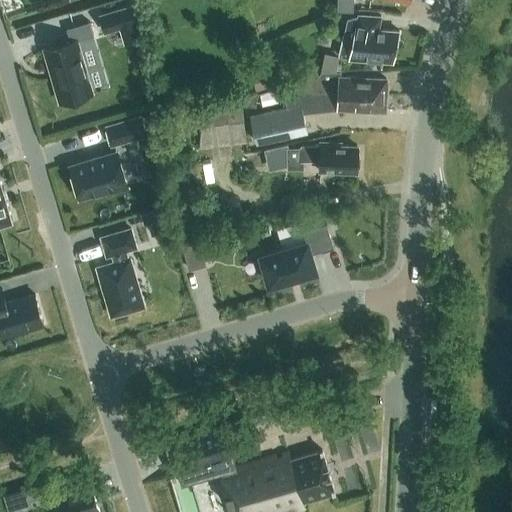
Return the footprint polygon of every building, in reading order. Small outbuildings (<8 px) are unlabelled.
[(360,0),(340,0),(341,8),(361,7),(360,0)] [(339,55),(349,57),(392,61),(399,29),(378,27),(381,15),(358,13),(358,14),(347,18),(339,55)] [(89,21),(66,27),(70,41),(44,48),(59,100),(92,91),(77,39),(93,34),(89,21)] [(254,72),(258,88),(272,85),(268,69),(254,72)] [(316,80),(313,80),(312,92),(330,91),(386,94),(387,78),(341,76),(341,72),(321,71),(316,80)] [(313,80),(282,86),(283,106),(250,114),(256,141),(307,129),(303,112),(339,107),(385,109),(386,94),(330,91),(312,92),(313,80)] [(201,147),(247,141),(240,89),(203,94),(201,147)] [(247,105),(256,106),(258,93),(248,92),(247,105)] [(141,116),(106,126),(111,143),(146,133),(141,116)] [(304,159),(321,159),(320,170),(335,171),(335,168),(356,170),(356,167),(359,165),(359,157),(357,155),(357,145),(340,145),(340,142),(320,141),(320,143),(301,143),(301,147),(288,147),(288,167),(303,167),(304,159)] [(118,150),(72,163),(81,194),(108,186),(109,190),(128,184),(118,150)] [(0,220),(12,217),(0,176),(0,220)] [(147,209),(150,221),(157,219),(163,239),(176,235),(168,203),(147,209)] [(306,241),(261,254),(269,283),(285,278),(285,280),(287,279),(301,275),(300,274),(315,269),(311,254),(334,247),(326,222),(302,229),(306,241)] [(136,246),(130,227),(102,236),(107,254),(112,253),(114,262),(98,267),(112,313),(143,304),(126,248),(136,246)] [(181,241),(189,269),(206,264),(199,236),(181,241)] [(0,330),(1,335),(43,322),(35,293),(6,302),(2,288),(0,289),(0,330)] [(304,499),(335,490),(323,448),(292,458),(290,451),(222,470),(234,511),(285,511),(306,506),(304,499)] [(97,511),(99,510),(91,481),(73,487),(69,475),(26,488),(30,500),(50,494),(55,511),(97,511)]
